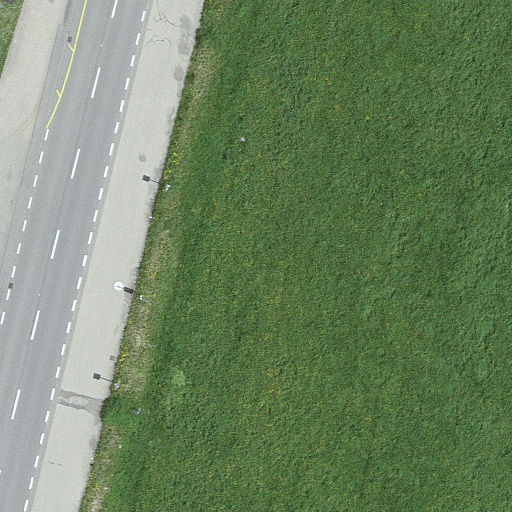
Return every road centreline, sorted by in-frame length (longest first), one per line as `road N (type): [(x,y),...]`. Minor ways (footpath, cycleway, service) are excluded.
road 1 (secondary): [(0,472),(62,210)]
road 2 (secondary): [(62,210),(113,0)]
